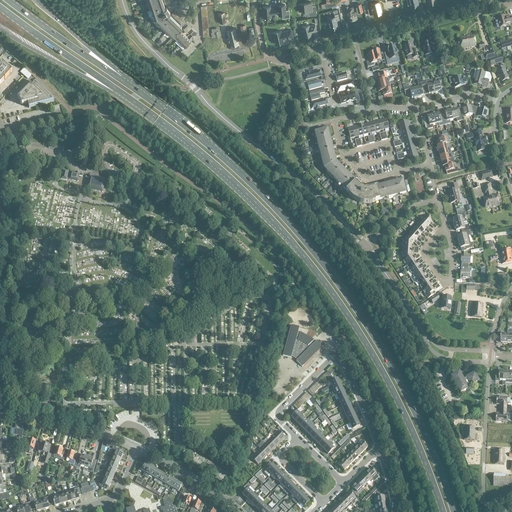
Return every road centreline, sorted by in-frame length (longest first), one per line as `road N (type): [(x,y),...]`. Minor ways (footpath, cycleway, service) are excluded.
road 1 (primary): [(453,511),(397,378),(327,270),(255,188),(121,80)]
road 2 (primary): [(115,88),(220,169),(319,275),(388,383),(442,511)]
road 3 (residential): [(365,246),(208,106),(135,32),(121,0)]
road 4 (residential): [(378,449),(335,360),(280,409),(297,438)]
road 5 (residential): [(353,38),(511,2)]
road 6 (residential): [(487,508),(489,355)]
road 7 (primary): [(0,7),(115,88)]
road 8 (residential): [(136,447),(85,428),(0,416)]
road 9 (primary): [(121,80),(6,0)]
road 10 (primary): [(0,28),(115,88)]
